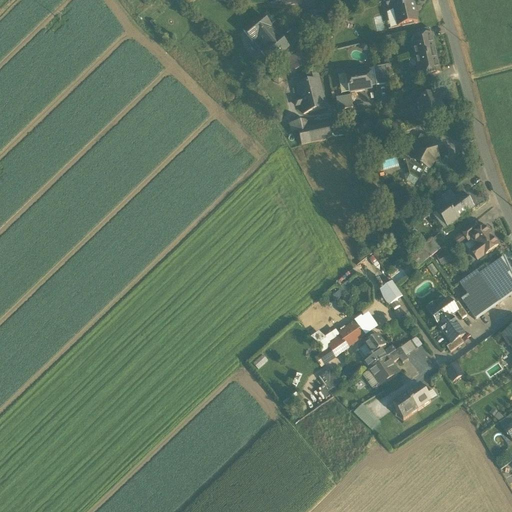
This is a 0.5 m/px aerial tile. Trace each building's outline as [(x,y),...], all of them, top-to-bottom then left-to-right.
[(401,3),(399,0),(389,0),(384,2),(388,10),(401,3)] [(394,11),(398,28),(417,24),(414,12),(415,12),(413,5),(394,9),(394,11)] [(398,28),(394,11),(387,15),(390,30),(398,28)] [(305,31),(309,37),(319,29),(321,15),(308,13),(307,22),(301,26),(305,31)] [(261,53),(270,64),(288,48),(279,38),(277,39),(269,29),(271,27),(262,17),(243,32),(252,43),(257,39),(266,49),(261,53)] [(295,31),(299,36),(305,31),(301,26),(295,31)] [(417,38),(418,39),(429,37),(427,30),(416,32),(417,38)] [(309,37),(305,31),(299,36),(303,41),(309,37)] [(418,51),(419,58),(435,55),(433,46),(431,46),(429,37),(418,39),(417,38),(413,39),(411,43),(412,47),(413,47),(414,52),(418,51)] [(283,63),(290,75),(294,72),(308,63),(301,51),(283,63)] [(437,64),(435,55),(419,58),(421,66),(417,67),(418,71),(417,72),(418,76),(422,78),(426,77),(426,76),(437,74),(435,64),(437,64)] [(374,69),(377,86),(388,85),(385,67),(374,69)] [(371,87),(377,86),(374,69),(368,70),(371,87)] [(347,76),(350,94),(364,92),(364,89),(371,88),(371,87),(368,70),(355,72),(355,75),(347,76)] [(296,88),(303,115),(325,109),(318,76),(306,79),(308,85),(296,88)] [(350,94),(347,76),(338,77),(341,95),(350,94)] [(415,104),(420,121),(424,119),(435,116),(434,114),(440,112),(438,105),(441,104),(437,94),(423,99),(423,101),(415,104)] [(336,100),(338,111),(353,108),(351,97),(336,100)] [(424,119),(426,125),(443,119),(440,112),(434,114),(435,116),(424,119)] [(292,134),(298,132),(306,130),(304,122),(290,125),(292,134)] [(329,125),(332,140),(345,137),(341,122),(329,125)] [(329,125),(306,130),(298,132),(301,147),(332,140),(329,125)] [(415,145),(424,150),(429,142),(420,137),(415,145)] [(410,175),(419,180),(426,168),(429,170),(433,163),(439,161),(436,152),(426,154),(426,155),(422,153),(424,150),(415,145),(411,152),(410,153),(408,151),(406,154),(404,154),(404,157),(403,160),(406,162),(410,175)] [(414,189),(419,180),(410,175),(404,176),(406,183),(411,185),(410,187),(414,189)] [(450,192),(443,198),(447,203),(448,205),(456,199),(450,192)] [(448,205),(447,205),(459,220),(474,207),(465,196),(458,202),(456,199),(448,205)] [(432,213),(434,216),(439,212),(445,206),(444,205),(447,203),(443,198),(429,209),(432,213)] [(459,220),(447,205),(445,206),(439,212),(450,226),(449,227),(449,228),(459,220)] [(432,213),(429,209),(419,217),(422,221),(432,213)] [(444,231),(449,227),(450,226),(439,212),(434,216),(433,217),(444,231)] [(466,240),(468,242),(472,240),(471,239),(481,232),(474,223),(461,233),(462,235),(466,240)] [(471,253),(477,261),(498,246),(485,228),(481,232),(471,239),(472,240),(478,248),(471,253)] [(458,246),(466,240),(462,235),(454,241),(458,246)] [(422,248),(430,259),(436,253),(441,250),(433,240),(422,248)] [(430,259),(422,248),(411,257),(419,267),(430,259)] [(452,262),(446,250),(436,256),(442,267),(452,262)] [(487,270),(479,275),(498,304),(511,294),(511,276),(503,258),(487,270)] [(484,266),(476,272),(479,275),(487,270),(484,266)] [(475,321),(498,304),(479,275),(476,272),(459,284),(468,296),(461,300),(475,321)] [(353,288),(347,282),(341,287),(347,294),(353,288)] [(392,283),(380,291),(391,305),(396,301),(402,298),(392,283)] [(346,294),(342,289),(333,297),(337,302),(346,294)] [(429,314),(438,326),(450,317),(451,317),(457,313),(453,307),(448,300),(438,308),(435,304),(427,310),(430,314),(429,314)] [(391,305),(394,310),(400,306),(396,301),(391,305)] [(457,313),(462,320),(467,316),(458,303),(453,307),(457,313)] [(371,317),(364,321),(369,329),(378,324),(371,317)] [(464,336),(451,317),(450,317),(438,326),(451,344),(451,345),(460,339),(464,336)] [(354,325),(343,333),(343,334),(340,336),(347,348),(351,345),(351,344),(362,336),(354,325)] [(511,328),(502,336),(509,346),(511,344),(511,328)] [(325,338),(326,340),(329,344),(340,336),(335,331),(325,338)] [(377,335),(365,344),(365,345),(372,355),(380,349),(380,350),(385,346),(377,335)] [(318,356),(324,365),(340,355),(339,354),(347,348),(340,336),(329,344),(331,348),(324,353),(318,356)] [(417,338),(409,343),(415,351),(422,346),(417,338)] [(446,348),(450,353),(463,344),(460,339),(451,345),(451,344),(446,348)] [(326,340),(318,344),(324,353),(331,348),(329,344),(326,340)] [(406,357),(415,351),(409,343),(400,349),(406,357)] [(360,351),(358,353),(364,361),(372,355),(365,345),(360,351)] [(368,372),(363,375),(373,389),(379,386),(398,373),(392,364),(399,360),(394,353),(396,352),(392,347),(386,352),(387,354),(384,355),(380,350),(380,349),(372,355),(364,361),(363,362),(369,370),(368,371),(368,372)] [(399,360),(402,364),(408,360),(406,357),(400,349),(396,352),(394,353),(399,360)] [(258,368),(266,360),(262,356),(254,364),(258,368)] [(320,368),(324,365),(318,356),(314,359),(320,368)] [(456,365),(446,371),(452,382),(463,376),(456,365)] [(318,378),(331,397),(337,393),(334,388),(338,385),(329,371),(318,378)] [(330,397),(323,387),(318,390),(325,400),(330,397)] [(420,387),(407,396),(418,411),(431,402),(426,395),(420,387)] [(432,391),(426,395),(431,402),(437,398),(432,391)] [(283,404),(292,416),(302,408),(300,406),(303,404),(296,395),(283,404)] [(403,421),(418,411),(407,396),(393,406),(403,421)] [(371,433),(381,424),(363,407),(353,416),(371,433)] [(504,418),(498,413),(494,418),(499,423),(504,418)] [(511,414),(499,424),(503,429),(511,421),(511,414)] [(511,421),(503,429),(511,441),(511,421)]
